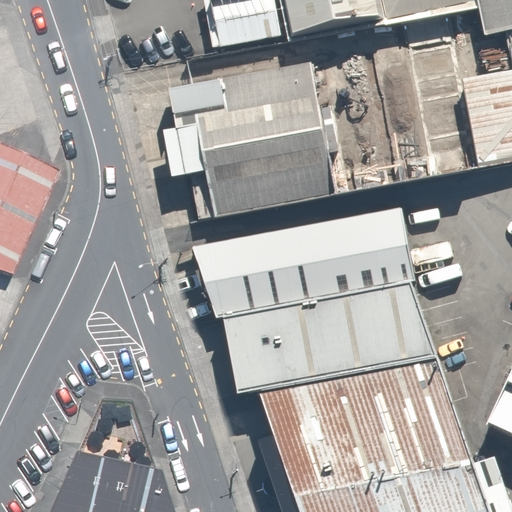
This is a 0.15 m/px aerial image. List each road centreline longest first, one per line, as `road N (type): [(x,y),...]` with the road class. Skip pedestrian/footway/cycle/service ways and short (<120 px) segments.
road 1 (unclassified): [(104,154),(222,511)]
road 2 (tertiary): [(104,154),(98,213),(81,261),(0,429)]
road 3 (tertiary): [(51,0),(104,154)]
